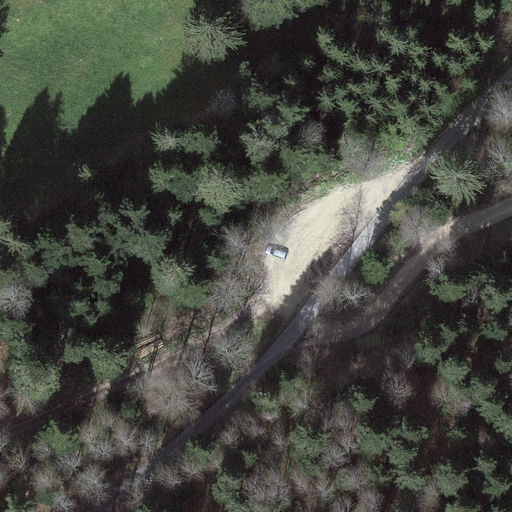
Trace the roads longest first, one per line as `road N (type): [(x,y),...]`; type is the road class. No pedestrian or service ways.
road 1 (unclassified): [(88,511),(256,372),(511,76)]
road 2 (track): [(0,437),(252,312),(322,294)]
road 3 (track): [(290,333),(368,320),(434,245),(511,204)]
